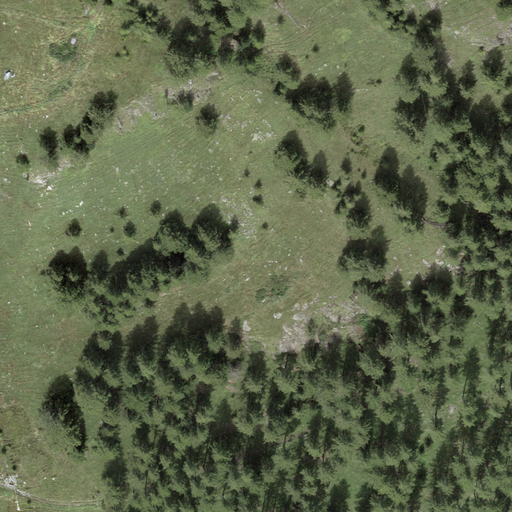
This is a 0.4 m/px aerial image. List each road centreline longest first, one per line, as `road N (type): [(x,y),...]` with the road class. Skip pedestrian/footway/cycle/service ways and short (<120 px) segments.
road 1 (track): [(511,370),(298,455),(106,499),(0,484)]
road 2 (track): [(0,106),(72,85),(108,0)]
